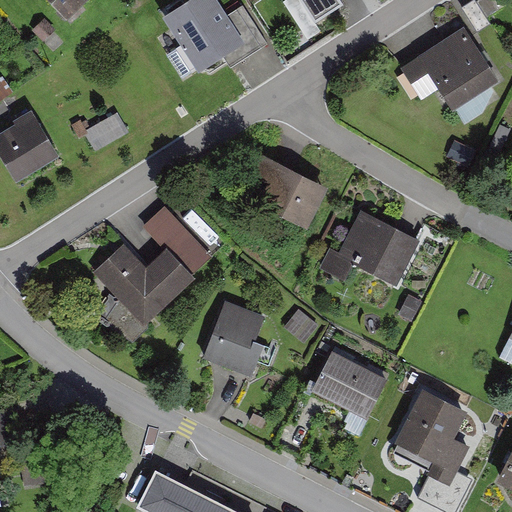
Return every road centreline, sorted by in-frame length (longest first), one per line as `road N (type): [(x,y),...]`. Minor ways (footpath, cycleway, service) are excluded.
road 1 (residential): [(0,308),(74,370),(335,511)]
road 2 (residential): [(0,274),(277,90)]
road 3 (residential): [(277,90),(340,139),(511,235)]
road 4 (residential): [(277,90),(443,0)]
